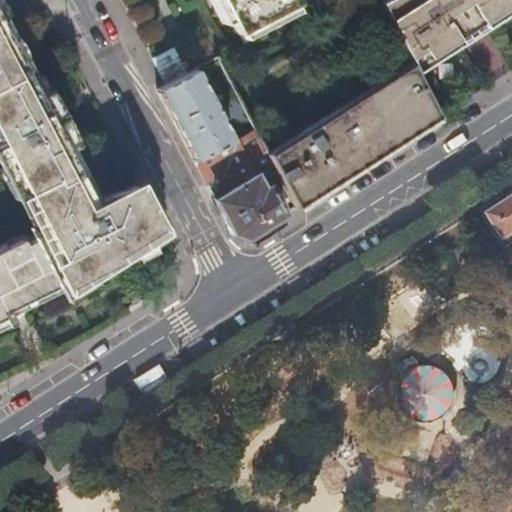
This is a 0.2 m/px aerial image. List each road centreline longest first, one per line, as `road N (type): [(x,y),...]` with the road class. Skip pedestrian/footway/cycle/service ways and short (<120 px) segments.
road 1 (residential): [(79,0),(237,290)]
road 2 (secondary): [(511,115),(237,290)]
road 3 (secondary): [(237,290),(0,442)]
